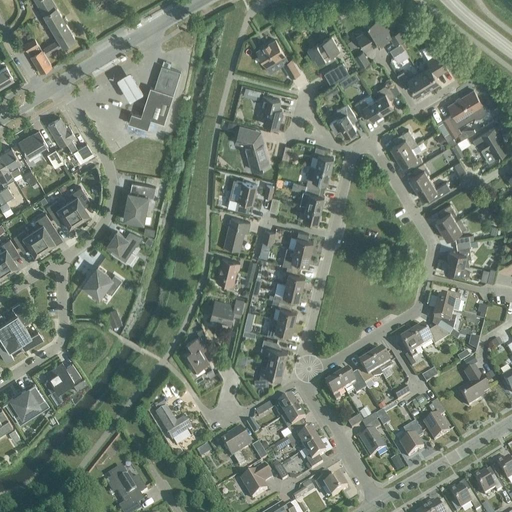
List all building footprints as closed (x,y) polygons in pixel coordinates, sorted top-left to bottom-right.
[(75,39),(51,0),(35,0),(59,39),(44,49),(48,54),(63,45),(63,46),(75,39)] [(394,45),(406,38),(401,30),(392,35),(381,17),(368,24),(370,28),(356,36),(365,51),(375,45),(376,47),(390,38),(394,45)] [(317,44),(307,50),(313,60),(315,59),(318,63),(324,60),(326,63),(335,57),(333,54),(340,50),(331,36),(323,41),(323,42),(318,45),(317,44)] [(24,44),(41,72),(51,66),(35,38),(24,44)] [(267,67),(285,56),(275,40),(257,51),(267,67)] [(401,44),(390,50),(393,56),(398,63),(409,57),(404,49),(401,44)] [(354,57),(361,68),(370,62),(363,52),(354,57)] [(419,72),(428,87),(440,81),(434,71),(440,68),(442,73),(448,69),(439,53),(427,60),(428,62),(423,65),(425,69),(419,72)] [(291,78),(300,73),(292,59),(283,65),(291,78)] [(337,66),(343,77),(349,74),(342,63),(337,66)] [(0,84),(12,77),(6,66),(0,69),(0,84)] [(128,123),(147,129),(150,119),(159,122),(164,124),(181,72),(162,66),(154,88),(150,87),(141,116),(131,113),(128,123)] [(130,70),(116,78),(129,100),(143,92),(130,70)] [(428,87),(419,72),(413,75),(411,72),(406,75),(404,70),(397,74),(405,87),(411,84),(417,94),(428,87)] [(348,77),(339,82),(344,90),(352,84),(348,77)] [(381,96),(375,99),(383,113),(394,106),(390,99),(395,96),(387,84),(377,90),(381,96)] [(336,86),(330,90),(334,95),(340,92),(336,86)] [(254,90),(252,98),(259,100),(261,92),(254,90)] [(482,105),(473,91),(448,106),(457,121),(467,115),(468,117),(471,116),(472,117),(473,117),(474,118),(475,118),(476,118),(477,118),(478,118),(479,118),(480,118),(481,117),(482,117),(482,116),(483,115),(484,114),(484,113),(484,112),(484,111),(484,110),(484,109),(484,108),(482,105)] [(375,99),(371,94),(354,104),(366,123),(383,113),(375,99)] [(268,107),(264,124),(278,127),(282,110),(278,109),(280,100),(263,96),(260,105),(268,107)] [(329,124),(335,133),(342,129),(346,135),(356,129),(352,122),(357,119),(348,104),(339,109),(343,116),(337,120),(337,119),(329,124)] [(458,133),(448,117),(437,124),(451,146),(456,143),(452,137),(458,133)] [(71,138),(74,136),(68,126),(65,127),(60,118),(48,125),(60,145),(71,139),(71,138)] [(228,122),(227,128),(231,129),(235,130),(237,124),(232,123),(228,122)] [(252,170),(270,165),(260,132),(240,126),(237,139),(244,141),(252,170)] [(495,127),(473,140),(476,146),(481,143),(484,149),(481,150),(489,162),(510,149),(505,141),(507,140),(508,138),(507,135),(505,134),(503,134),(501,135),(500,136),(495,127)] [(418,144),(409,129),(393,139),(396,144),(391,147),(397,156),(412,147),(412,148),(418,144)] [(29,136),(18,142),(25,153),(28,159),(39,152),(38,150),(47,145),(38,131),(29,136)] [(442,135),(437,138),(441,145),(446,142),(442,135)] [(461,149),(471,144),(467,137),(457,142),(461,149)] [(86,143),(73,151),(80,163),(93,155),(86,143)] [(464,154),(458,143),(452,146),(458,157),(464,154)] [(418,156),(416,154),(421,150),(418,144),(412,148),(412,147),(397,156),(403,166),(408,163),(411,168),(423,160),(420,155),(418,156)] [(289,160),(292,147),(285,145),(282,158),(289,160)] [(11,147),(0,153),(0,154),(8,168),(9,170),(11,173),(14,177),(15,179),(21,175),(19,172),(20,172),(18,169),(15,164),(20,162),(11,147)] [(316,167),(331,170),(334,158),(324,156),(326,149),(316,147),(314,156),(318,157),(316,167)] [(55,149),(46,154),(54,167),(63,162),(56,150),(55,149)] [(452,154),(448,149),(442,152),(446,157),(452,154)] [(0,154),(0,180),(2,184),(13,178),(0,154)] [(460,175),(466,172),(460,161),(454,165),(460,175)] [(426,172),(429,171),(424,162),(412,170),(415,175),(410,178),(416,188),(431,179),(426,172)] [(331,170),(316,167),(309,165),(306,178),(308,178),(306,185),(324,189),(325,183),(327,183),(331,170)] [(29,184),(36,180),(30,170),(23,174),(29,184)] [(436,188),(431,179),(416,188),(422,198),(425,197),(428,202),(450,188),(446,182),(436,188)] [(234,180),(229,198),(238,200),(237,201),(235,210),(247,213),(250,204),(253,204),(257,185),(242,181),(242,182),(234,180)] [(124,219),(144,223),(148,197),(153,198),(155,187),(132,183),(130,193),(129,193),(124,219)] [(271,198),(274,187),(266,185),(264,196),(271,198)] [(306,185),(305,192),(303,192),(300,204),(306,205),(321,209),(324,196),(322,196),(324,189),(306,185)] [(0,190),(6,200),(13,196),(7,186),(0,190)] [(66,202),(78,220),(82,217),(83,219),(89,216),(82,205),(89,200),(80,187),(69,194),(72,198),(66,202)] [(478,192),(470,196),(474,202),(481,198),(478,192)] [(276,213),(279,199),(272,198),(269,211),(276,213)] [(78,220),(66,202),(60,206),(56,200),(46,207),(55,222),(62,218),(69,228),(75,225),(74,223),(78,220)] [(6,202),(0,205),(0,207),(5,217),(12,212),(6,202)] [(441,217),(436,220),(441,230),(456,221),(453,215),(456,213),(454,209),(451,204),(438,211),(441,217)] [(321,209),(306,205),(304,213),(300,212),(299,217),(318,222),(321,209)] [(38,226),(32,230),(44,248),(48,246),(49,248),(55,244),(48,233),(55,229),(45,213),(34,220),(38,226)] [(247,233),(250,222),(231,218),(224,247),(239,250),(244,232),(247,233)] [(456,221),(441,230),(447,239),(466,228),(460,218),(456,221)] [(145,227),(143,234),(153,236),(154,229),(145,227)] [(44,248),(32,230),(26,234),(23,230),(12,237),(21,250),(28,246),(35,257),(41,253),(40,251),(44,248)] [(275,232),(265,230),(262,241),(272,244),(275,232)] [(142,238),(129,232),(126,237),(117,231),(108,244),(114,248),(112,252),(125,260),(136,245),(137,245),(142,238)] [(294,249),(311,253),(314,241),(307,240),(309,234),(298,231),(294,249)] [(469,235),(455,238),(456,244),(470,241),(469,235)] [(0,261),(7,272),(17,266),(11,257),(18,252),(9,239),(0,244),(0,261)] [(57,249),(63,247),(61,240),(54,242),(57,249)] [(447,262),(464,266),(469,267),(468,259),(471,258),(470,248),(471,247),(470,243),(470,241),(456,244),(457,250),(459,249),(459,253),(450,250),(447,262)] [(286,247),(282,264),(287,265),(300,269),(302,263),(308,264),(311,253),(294,249),(286,247)] [(238,270),(240,263),(222,258),(216,282),(233,286),(236,270),(238,270)] [(245,279),(252,281),(257,262),(249,261),(245,279)] [(462,270),(464,266),(447,262),(445,272),(468,278),(470,272),(462,270)] [(300,269),(287,265),(285,271),(288,272),(285,284),(302,288),(305,276),(299,274),(300,269)] [(97,267),(84,285),(99,296),(105,289),(111,294),(121,280),(114,275),(112,278),(97,267)] [(492,284),(496,270),(490,268),(486,282),(492,284)] [(274,296),(273,299),(292,304),(293,298),(299,299),(302,288),(285,284),(277,282),(274,296)] [(439,297),(436,308),(452,312),(458,313),(460,302),(459,302),(461,296),(447,293),(446,299),(439,297)] [(468,294),(466,299),(477,302),(479,296),(468,294)] [(240,316),(243,301),(236,299),(235,304),(215,300),(210,320),(230,324),(233,314),(240,316)] [(292,304),(273,299),(271,305),(280,307),(277,318),(293,322),(296,311),(290,310),(292,304)] [(16,314),(5,320),(5,321),(12,332),(23,325),(24,325),(30,321),(19,302),(11,307),(16,314)] [(479,305),(477,313),(485,315),(487,307),(479,305)] [(436,308),(433,319),(441,321),(441,323),(438,328),(449,336),(453,331),(456,318),(451,317),(452,312),(436,308)] [(5,321),(5,320),(1,314),(0,313),(0,338),(0,339),(1,339),(12,332),(5,321)] [(122,324),(118,315),(109,319),(113,328),(122,324)] [(293,322),(277,318),(274,330),(271,329),(270,335),(284,338),(285,333),(291,334),(293,322)] [(23,325),(12,332),(19,343),(19,344),(23,350),(42,339),(37,331),(31,336),(24,325),(23,325)] [(449,336),(438,328),(436,327),(427,333),(423,326),(411,333),(421,348),(432,342),(434,346),(450,336),(449,336)] [(202,350),(212,344),(202,328),(197,331),(200,335),(185,344),(189,350),(183,354),(193,370),(209,361),(202,350)] [(1,339),(0,339),(0,353),(6,362),(13,357),(8,350),(19,344),(19,343),(12,332),(1,339)] [(421,348),(411,333),(400,340),(412,359),(417,356),(415,352),(421,348)] [(267,360),(284,364),(287,350),(275,348),(277,341),(263,338),(260,350),(264,351),(264,352),(269,353),(267,360)] [(498,338),(491,343),(495,349),(502,345),(498,338)] [(470,339),(468,346),(476,351),(478,341),(470,339)] [(381,349),(370,356),(379,369),(378,369),(381,373),(392,366),(390,362),(389,362),(381,349)] [(363,368),(356,372),(364,384),(373,378),(379,377),(382,375),(381,373),(378,369),(379,369),(370,356),(359,362),(363,368)] [(472,357),(464,362),(468,369),(476,363),(472,357)] [(284,364),(267,360),(265,367),(261,365),(259,372),(260,372),(259,378),(254,379),(254,386),(268,385),(268,378),(268,374),(280,377),(284,364)] [(49,379),(44,382),(50,392),(48,394),(54,403),(62,398),(56,390),(72,379),(74,381),(81,376),(72,363),(65,368),(62,363),(45,374),(49,379)] [(511,371),(509,367),(507,366),(502,369),(502,371),(504,376),(503,377),(511,393),(511,392),(511,371)] [(426,383),(438,376),(434,369),(422,376),(426,383)] [(364,384),(356,372),(356,371),(350,375),(347,370),(336,377),(344,390),(347,395),(353,391),(356,394),(366,388),(364,384)] [(491,372),(484,376),(488,382),(494,377),(491,372)] [(489,391),(478,373),(470,377),(473,382),(459,391),(468,405),(478,400),(477,398),(489,391)] [(344,390),(336,377),(325,384),(333,397),(335,401),(340,398),(338,394),(344,390)] [(84,378),(76,384),(80,389),(88,383),(87,381),(84,378)] [(34,384),(2,404),(2,405),(5,404),(12,415),(12,414),(19,424),(20,424),(19,422),(40,409),(47,404),(34,385),(35,385),(34,384)] [(397,400),(409,393),(406,387),(394,395),(397,400)] [(280,409),(284,416),(298,408),(291,396),(278,405),(274,407),(277,412),(280,409)] [(162,400),(153,406),(156,410),(165,405),(162,400)] [(448,432),(441,420),(439,417),(445,413),(437,401),(431,404),(437,414),(423,423),(434,441),(448,432)] [(270,402),(264,405),(268,411),(274,407),(270,402)] [(184,417),(179,420),(176,422),(166,407),(155,413),(172,440),(191,429),(184,417)] [(285,439),(291,436),(291,435),(303,428),(307,426),(303,420),(305,419),(298,408),(284,416),(281,418),(285,425),(288,429),(281,433),(284,439),(285,439)] [(0,410),(0,434),(12,426),(1,409),(0,410)] [(366,409),(359,413),(363,420),(371,416),(366,409)] [(375,415),(378,420),(385,415),(382,411),(375,415)] [(359,415),(351,420),(347,423),(351,429),(363,422),(359,415)] [(253,419),(251,420),(246,423),(253,435),(260,431),(253,419)] [(374,430),(380,426),(376,420),(364,427),(368,433),(359,438),(370,457),(385,448),(374,430)] [(408,457),(423,447),(418,438),(423,435),(415,422),(403,430),(408,438),(399,443),(408,457)] [(234,433),(221,441),(231,457),(232,456),(238,466),(241,464),(245,462),(239,452),(250,445),(240,427),(233,431),(234,433)] [(291,436),(285,439),(289,445),(291,448),(296,444),(297,445),(300,443),(305,450),(318,441),(312,431),(306,434),(303,428),(291,435),(291,436)] [(13,440),(19,436),(14,429),(9,433),(13,440)] [(284,439),(271,448),(274,454),(289,445),(285,439),(284,439)] [(305,450),(299,453),(304,461),(306,460),(308,463),(311,469),(322,463),(322,462),(319,457),(325,453),(318,441),(305,450)] [(260,461),(267,457),(258,443),(251,447),(260,461)] [(264,443),(260,445),(264,451),(268,449),(264,443)] [(206,447),(198,452),(202,458),(209,453),(206,447)] [(498,460),(496,462),(507,481),(508,480),(511,485),(511,457),(509,460),(507,458),(500,463),(498,460)] [(399,460),(392,464),(397,472),(404,468),(399,460)] [(272,477),(265,465),(241,480),(252,499),(266,490),(262,483),(272,477)] [(281,481),(287,477),(280,465),(279,466),(274,469),(281,481)] [(113,479),(108,483),(112,490),(115,488),(124,504),(119,507),(121,511),(125,511),(138,504),(134,498),(147,490),(138,476),(133,479),(129,473),(127,474),(123,468),(116,471),(110,475),(113,479)] [(496,492),(502,488),(490,469),(477,477),(475,474),(473,476),(484,495),(494,489),(496,492)] [(320,478),(328,475),(327,470),(318,474),(320,478)] [(331,498),(347,488),(339,476),(330,482),(326,476),(315,483),(319,490),(325,487),(331,498)] [(309,481),(301,486),(304,490),(305,489),(311,485),(309,481)] [(456,511),(471,503),(475,511),(481,508),(467,485),(464,481),(459,484),(461,487),(453,491),(451,489),(449,490),(455,501),(451,504),(456,511)] [(304,490),(292,497),(294,501),(307,493),(305,489),(304,490)] [(427,504),(425,505),(428,511),(450,511),(443,500),(438,503),(437,501),(429,506),(427,504)]
